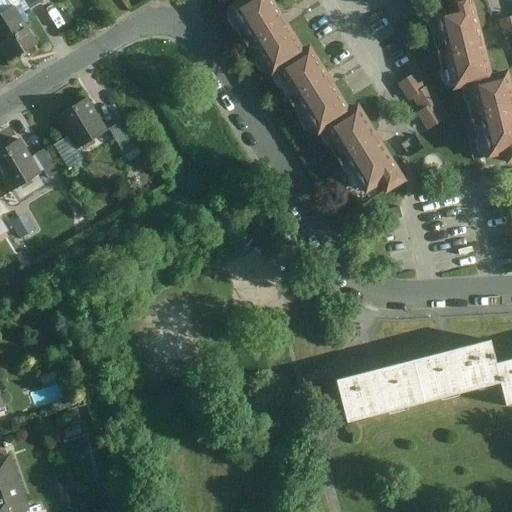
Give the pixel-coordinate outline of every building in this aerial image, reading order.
[(283,23),(269,0),(248,0),(251,3),(236,11),(273,72),(279,68),(302,54),(283,23)] [(482,44),(470,0),(463,0),(451,3),(454,13),(437,18),(455,87),(471,83),(490,78),(482,44)] [(36,43),(13,4),(0,11),(0,44),(9,59),(36,43)] [(511,15),(499,19),(503,37),(511,35),(511,15)] [(330,84),(309,50),(302,54),(279,68),(319,133),(326,129),(349,115),(330,84)] [(413,71),(396,82),(407,99),(410,97),(417,93),(415,91),(422,86),(413,71)] [(511,97),(506,74),(490,78),(471,83),(489,153),(502,149),(505,160),(511,158),(511,97)] [(417,93),(410,97),(418,109),(425,105),(427,108),(434,103),(437,102),(426,84),(422,86),(415,91),(417,93)] [(108,129),(87,94),(55,114),(76,149),(108,129)] [(414,112),(426,130),(444,119),(434,103),(427,108),(425,105),(418,109),(414,112)] [(377,143),(357,110),(349,115),(326,129),(366,193),(379,185),(384,193),(401,182),(377,143)] [(126,118),(108,129),(122,153),(140,142),(126,118)] [(41,171),(19,136),(0,147),(0,175),(10,191),(41,171)] [(56,168),(42,147),(33,153),(46,174),(56,168)] [(401,218),(398,205),(379,210),(382,223),(401,218)] [(34,228),(25,213),(10,222),(18,237),(34,228)] [(447,353),(412,362),(422,404),(500,385),(495,366),(489,342),(447,353)] [(511,361),(495,366),(500,385),(506,409),(511,407),(511,361)] [(374,372),(334,382),(345,424),(422,404),(412,362),(374,372)] [(0,511),(18,511),(27,509),(7,451),(0,453),(0,511)] [(87,491),(67,492),(68,505),(87,504),(87,491)]
